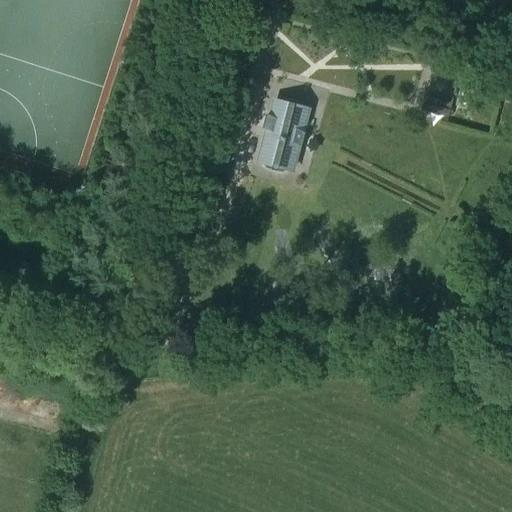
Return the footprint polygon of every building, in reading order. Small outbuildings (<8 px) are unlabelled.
[(200,58),(211,0),(198,0),(187,56),(200,58)] [(264,26),(267,12),(225,1),(222,14),(237,17),(237,19),(264,26)] [(254,67),(257,53),(230,46),(226,60),(254,67)] [(458,77),(462,62),(435,55),(431,69),(458,77)] [(448,117),(451,103),(424,96),(420,110),(448,117)] [(291,170),(299,139),(297,139),(304,110),(275,102),(260,163),(291,170)]
